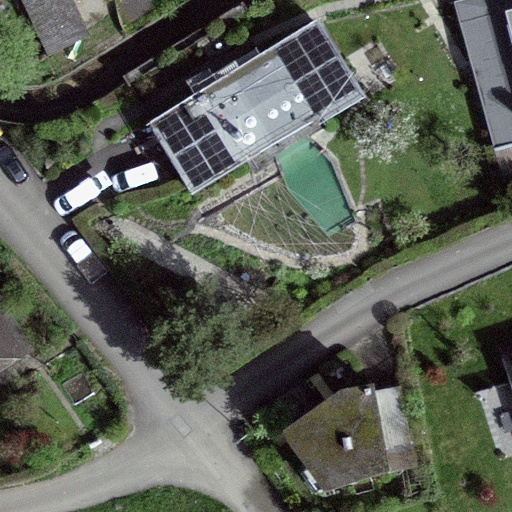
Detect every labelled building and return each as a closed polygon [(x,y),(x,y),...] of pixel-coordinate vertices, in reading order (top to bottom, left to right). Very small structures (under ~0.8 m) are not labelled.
[(61,0),(19,0),(44,52),(78,37),(61,0)] [(511,0),(484,0),(469,4),(506,158),(511,156),(511,0)] [(158,120),(203,190),(367,85),(322,15),(158,120)] [(0,323),(0,363),(18,352),(0,323)] [(319,492),(376,467),(359,382),(318,394),(287,429),(319,492)] [(400,389),(359,382),(376,467),(419,472),(400,389)]
